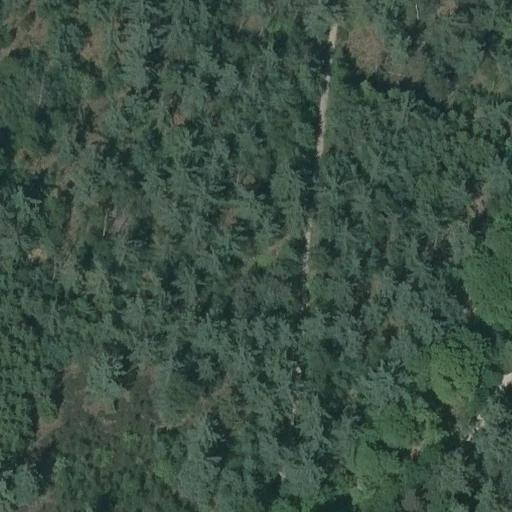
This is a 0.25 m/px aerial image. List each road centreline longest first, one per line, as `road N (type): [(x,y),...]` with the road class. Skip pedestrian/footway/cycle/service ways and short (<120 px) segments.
road 1 (unknown): [(298,511),(361,0)]
road 2 (unknown): [(511,348),(414,511)]
